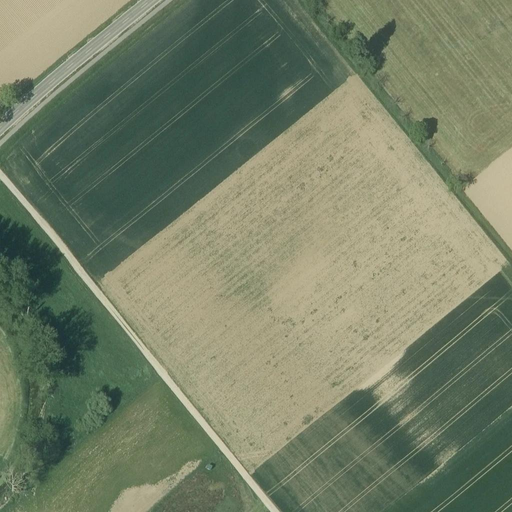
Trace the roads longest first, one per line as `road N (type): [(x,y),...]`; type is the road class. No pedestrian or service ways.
road 1 (track): [(274,511),(0,172)]
road 2 (tertiary): [(0,128),(153,0)]
